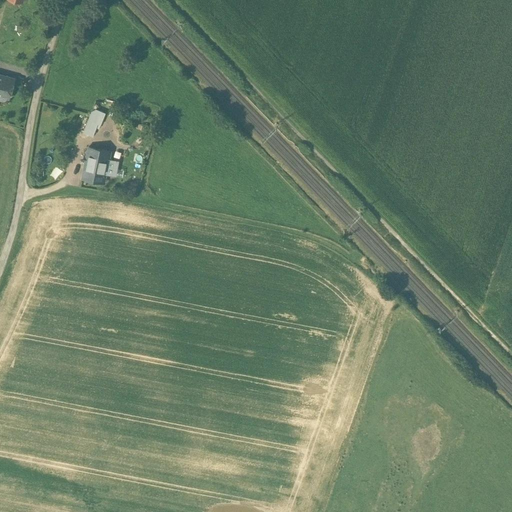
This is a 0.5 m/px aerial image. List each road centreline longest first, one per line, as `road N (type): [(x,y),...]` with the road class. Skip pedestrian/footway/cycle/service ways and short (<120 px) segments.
road 1 (track): [(170,0),(505,351)]
road 2 (residential): [(0,266),(65,0)]
